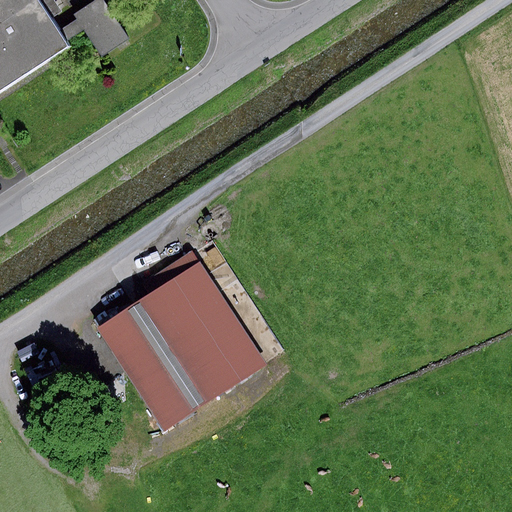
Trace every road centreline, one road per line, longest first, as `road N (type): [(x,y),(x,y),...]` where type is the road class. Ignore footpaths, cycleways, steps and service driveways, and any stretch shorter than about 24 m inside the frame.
road 1 (track): [(510,0),(0,331)]
road 2 (unclassified): [(0,217),(256,47)]
road 3 (track): [(0,377),(29,440),(92,488)]
